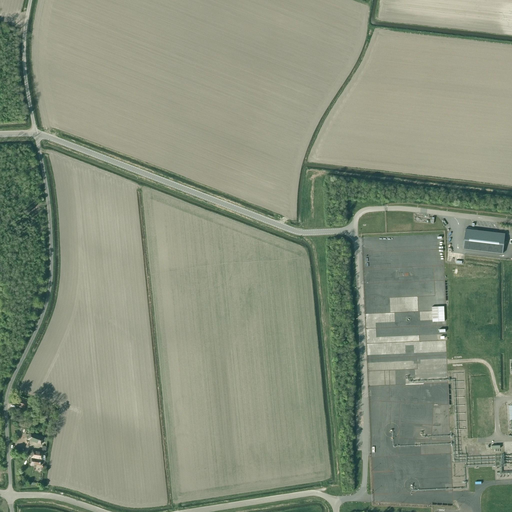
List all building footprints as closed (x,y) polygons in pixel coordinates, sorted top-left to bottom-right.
[(465,229),(463,249),(503,253),(505,233),(465,229)] [(417,248),(442,247),(442,236),(417,237),(417,248)] [(444,294),(443,270),(431,271),(432,295),(444,294)] [(24,407),(27,408),(29,403),(27,402),(28,401),(19,398),(17,406),(23,408),(24,407)] [(27,439),(41,444),(42,440),(44,437),(30,431),(27,439)] [(32,450),(30,465),(34,466),(34,465),(41,466),(41,459),(44,460),(45,459),(45,457),(45,455),(42,455),(43,451),(32,450)]
